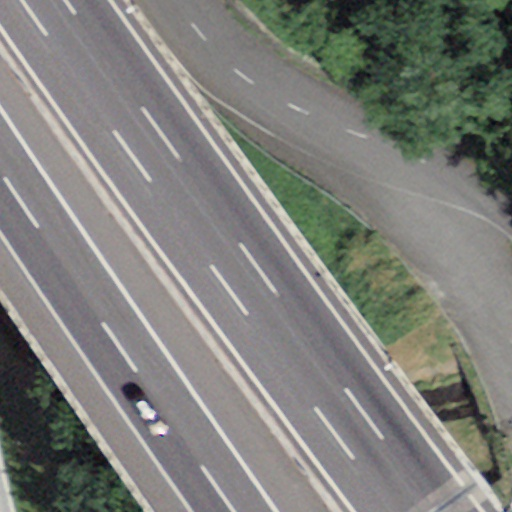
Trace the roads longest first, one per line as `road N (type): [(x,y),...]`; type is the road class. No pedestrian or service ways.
road 1 (motorway): [(403,511),(44,0)]
road 2 (motorway): [(0,162),(240,511)]
road 3 (tertiary): [(169,0),(233,73),(343,132),(463,178),(511,217)]
